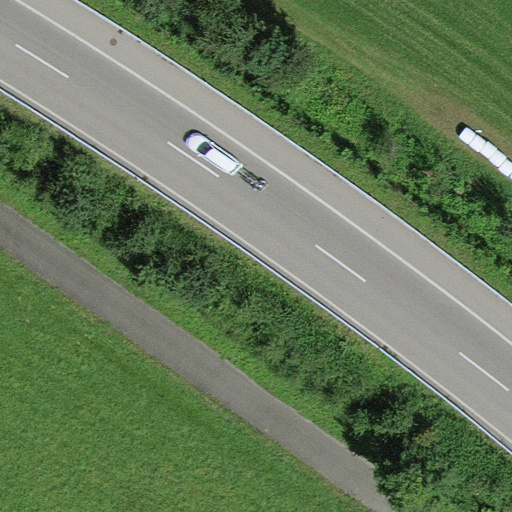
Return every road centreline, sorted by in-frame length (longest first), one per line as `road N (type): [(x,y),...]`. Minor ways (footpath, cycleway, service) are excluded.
road 1 (motorway): [(511,393),(193,158),(0,35)]
road 2 (track): [(0,222),(405,511)]
